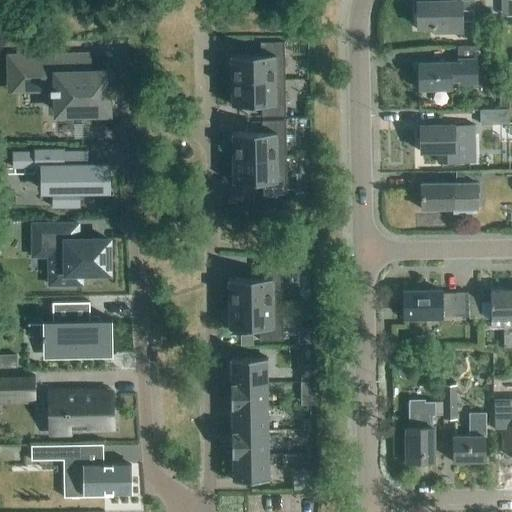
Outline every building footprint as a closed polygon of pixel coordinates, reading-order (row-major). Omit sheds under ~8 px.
[(462,1),(461,0),(419,0),(415,0),(415,29),(433,28),(433,33),(462,32),(462,23),(473,23),(473,1),(462,1)] [(230,57),(231,81),(231,82),(284,81),(283,45),(260,45),(260,57),(230,57)] [(477,85),(476,62),(486,62),(486,47),(456,47),(456,63),(417,64),(418,90),(450,90),(450,83),(457,83),(457,85),(477,85)] [(95,114),(95,117),(109,116),(108,97),(105,97),(105,75),(86,75),(86,58),(44,59),(45,90),(50,90),(50,94),(52,94),(52,110),(57,109),(57,115),(95,114)] [(8,59),(8,78),(9,91),(30,91),(29,59),(8,59)] [(284,81),(231,82),(231,106),(261,105),(261,117),(285,117),(284,81)] [(480,125),(508,125),(508,110),(480,111),(480,125)] [(232,134),(232,158),(232,159),(262,158),(286,158),(285,122),(261,122),(261,134),(232,134)] [(453,126),(419,127),(420,152),(438,152),(438,164),(471,164),(470,143),(474,143),(474,125),(453,126)] [(20,167),(49,167),(49,190),(59,190),(59,208),(81,208),(81,190),(111,190),(111,167),(92,167),(92,151),(68,151),(68,149),(39,149),(39,151),(20,151),(20,167)] [(286,158),(262,158),(232,159),(233,184),(262,183),(262,194),(286,194),(286,158)] [(453,209),(453,214),(474,213),(474,209),(478,209),(478,183),(420,184),(421,210),(453,209)] [(32,238),(48,238),(49,286),(81,285),(80,275),(108,274),(108,241),(77,241),(76,221),(31,222),(32,238)] [(228,280),(228,304),(282,304),(281,267),(257,267),(258,280),(228,280)] [(503,350),(511,349),(511,290),(489,291),(490,303),(490,320),(490,329),(503,329),(503,350)] [(440,295),(440,292),(402,292),(403,318),(441,317),(455,317),(468,316),(468,319),(473,319),(473,325),(480,325),(480,321),(480,303),(480,295),(467,295),(467,293),(455,293),(455,294),(440,295)] [(107,335),(106,321),(89,322),(88,303),(51,304),(51,323),(44,323),(45,356),(110,355),(110,335),(107,335)] [(480,321),(490,320),(490,303),(480,303),(480,321)] [(282,304),(228,304),(228,329),(258,329),(258,341),(282,341),(282,304)] [(298,344),(312,344),(312,331),(298,332),(298,344)] [(240,346),(252,346),(252,336),(240,336),(240,346)] [(0,368),(16,368),(15,355),(0,355),(0,368)] [(231,383),(266,383),(265,359),(230,359),(231,383)] [(299,366),(299,383),(315,383),(315,366),(299,366)] [(32,376),(0,377),(0,405),(33,404),(32,376)] [(231,408),(266,407),(266,383),(231,383),(231,408)] [(315,383),(299,383),(300,406),(316,406),(315,383)] [(442,420),(457,420),(456,386),(442,386),(442,420)] [(116,429),(115,395),(48,396),(49,423),(74,422),(74,430),(116,429)] [(511,399),(493,400),(494,432),(502,431),(502,448),(503,448),(511,447),(511,399)] [(431,428),(431,416),(434,416),(434,403),(408,403),(409,416),(417,416),(417,428),(405,428),(405,463),(433,462),(432,428),(431,428)] [(231,432),(267,431),(266,407),(231,408),(231,432)] [(452,462),(484,461),(483,437),(485,437),(485,413),(468,413),(469,436),(452,437),(452,462)] [(232,456),(267,455),(267,431),(231,432),(232,456)] [(102,445),(62,446),(62,460),(63,498),(112,497),(112,493),(130,493),(129,465),(103,465),(102,445)] [(232,481),(268,480),(267,455),(232,456),(232,481)] [(298,473),(298,491),(311,490),(311,473),(298,473)]
